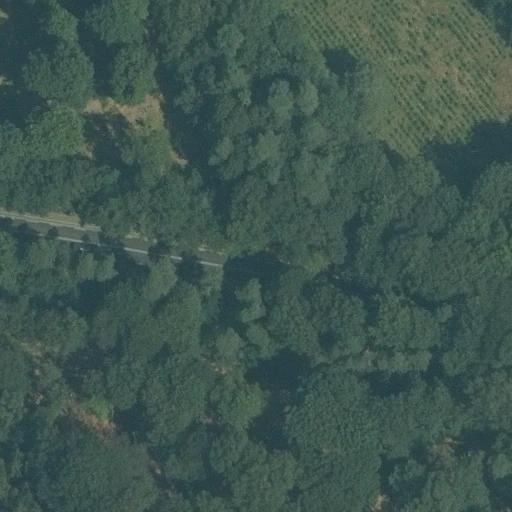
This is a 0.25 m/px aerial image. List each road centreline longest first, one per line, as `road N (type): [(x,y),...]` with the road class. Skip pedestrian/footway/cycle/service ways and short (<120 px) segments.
road 1 (track): [(511,444),(399,402),(0,346)]
road 2 (primary): [(511,335),(237,270),(0,231)]
